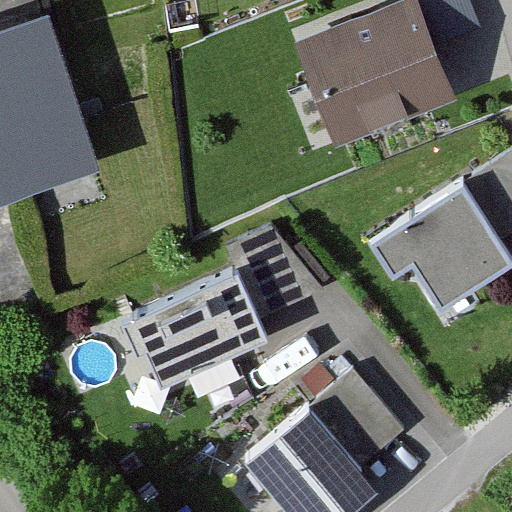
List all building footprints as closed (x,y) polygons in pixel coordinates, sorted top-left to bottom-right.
[(416,1),(301,54),(346,152),(461,98),(416,1)] [(0,207),(67,182),(31,87),(0,98),(0,207)] [(505,280),(511,289),(511,156),(382,244),(406,278),(425,265),(457,312),(505,280)] [(293,277),(263,222),(160,278),(190,333),(293,277)] [(363,433),(309,361),(205,437),(260,511),(315,511),(337,496),(316,467),(363,433)]
